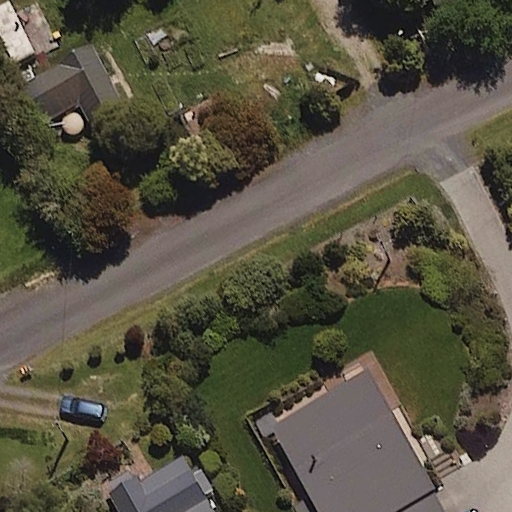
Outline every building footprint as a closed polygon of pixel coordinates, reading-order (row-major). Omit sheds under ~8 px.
[(90,34),(75,0),(16,0),(0,7),(0,32),(15,66),(90,34)] [(459,0),(429,0),(437,13),(459,0)] [(126,105),(97,49),(28,85),(49,126),(83,108),(91,124),(126,105)] [(444,511),(373,374),(273,427),(317,511),(444,511)] [(213,511),(183,452),(109,489),(120,511),(213,511)]
